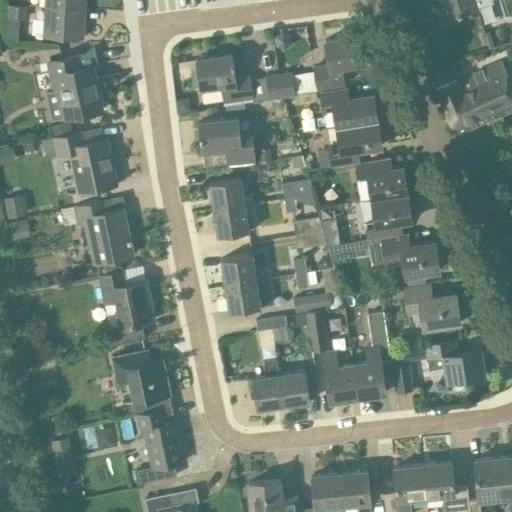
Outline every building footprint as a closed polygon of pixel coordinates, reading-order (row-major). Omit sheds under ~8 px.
[(447,0),(452,15),(478,7),(480,14),(496,9),(493,0),(447,0)] [(28,4),(9,3),(8,17),(27,18),(28,4)] [(85,7),(46,5),(44,35),(84,37),(85,7)] [(291,33),(282,29),(274,35),(276,45),(284,48),(292,42),(291,33)] [(362,62),(357,33),(325,39),(329,62),(314,65),(318,87),(345,82),(342,65),(362,62)] [(235,77),(231,52),(197,57),(202,87),(223,84),(225,100),(252,96),(249,75),(235,77)] [(79,66),(76,55),(49,61),(54,87),(46,89),(52,119),(102,108),(93,64),(79,66)] [(511,110),(511,89),(499,60),(458,78),(437,87),(457,134),(511,110)] [(279,72),(283,96),(295,94),(291,70),(279,72)] [(283,96),(279,72),(266,74),(270,98),(283,96)] [(336,126),(377,119),(373,92),(349,96),(348,85),(320,89),(323,113),(328,112),(326,103),(332,102),(336,126)] [(188,97),(175,98),(176,111),(190,109),(188,97)] [(239,136),(237,117),(200,120),(203,149),(227,147),(229,161),(254,158),(252,135),(239,136)] [(381,145),(377,119),(336,126),(339,149),(334,150),(332,140),(327,141),(331,164),(355,161),(360,160),(358,149),(381,145)] [(83,141),(80,130),(55,135),(59,154),(70,151),(78,191),(117,183),(108,136),(83,141)] [(371,198),(407,192),(403,165),(392,167),(390,155),(360,160),(355,161),(357,174),(366,172),(371,198)] [(214,207),(245,202),(241,176),(210,181),(214,207)] [(284,196),(295,195),(294,194),(313,192),(309,177),(281,181),(284,196)] [(369,237),(402,232),(400,220),(411,218),(407,192),(371,198),(375,223),(365,225),(367,238),(369,237)] [(295,195),(284,196),(286,210),(297,209),(295,195)] [(104,210),(102,198),(69,205),(72,224),(87,221),(95,262),(133,254),(123,206),(104,210)] [(245,202),(214,207),(218,234),(249,229),(245,202)] [(23,211),(17,203),(7,210),(12,218),(23,211)] [(293,219),(295,233),(323,228),(319,215),(293,219)] [(12,236),(29,232),(25,217),(8,221),(12,236)] [(327,242),(323,228),(295,233),(297,247),(327,242)] [(408,231),(402,232),(369,237),(373,265),(403,260),(406,274),(439,269),(435,239),(410,243),(408,231)] [(368,238),(330,241),(331,254),(369,252),(368,238)] [(221,257),(225,283),(271,276),(269,263),(255,265),(253,252),(221,257)] [(293,257),(295,273),(307,271),(307,270),(305,256),(293,257)] [(126,283),(123,267),(98,273),(104,303),(116,300),(121,325),(154,318),(146,278),(126,283)] [(307,271),(295,273),(297,287),(309,285),(308,283),(317,282),(315,269),(307,270),(307,271)] [(271,276),(225,283),(229,310),(261,305),(259,292),(273,290),(271,276)] [(432,294),(430,281),(404,285),(407,311),(421,309),(423,326),(461,321),(457,291),(432,294)] [(341,305),(339,289),(294,295),(296,311),(341,305)] [(387,337),(383,309),(380,289),(372,290),(375,312),(367,313),(371,340),(387,337)] [(328,346),(323,308),(307,311),(313,349),(328,346)] [(285,313),(270,315),(272,326),(286,324),(285,313)] [(272,326),(270,315),(256,317),(258,328),(272,326)] [(457,350),(455,337),(425,342),(429,368),(445,365),(447,379),(485,373),(481,346),(457,350)] [(366,358),(352,360),(358,395),(386,391),(379,341),(364,343),(366,358)] [(358,395),(352,360),(339,362),(337,347),(322,349),(330,399),(358,395)] [(136,411),(151,408),(149,397),(170,392),(163,357),(151,359),(149,348),(112,355),(117,380),(130,377),(135,400),(131,400),(133,412),(136,411)] [(312,348),(300,350),(303,368),(279,372),(283,403),(310,399),(309,387),(318,386),(312,348)] [(277,357),(277,356),(264,358),(266,374),(252,376),(257,407),(283,403),(279,372),(277,357)] [(412,387),(409,363),(393,365),(396,389),(412,387)] [(163,406),(151,408),(136,411),(139,427),(144,426),(153,466),(184,459),(176,418),(166,420),(163,406)] [(493,511),(492,496),(511,494),(506,454),(475,457),(479,496),(469,497),(468,498),(469,507),(469,511),(493,511)] [(422,462),(426,495),(442,493),(443,510),(469,507),(468,498),(469,497),(467,483),(455,485),(452,459),(422,462)] [(426,495),(422,462),(394,465),(396,490),(383,491),(385,511),(411,511),(410,496),(426,495)] [(339,471),(342,503),(358,501),(359,511),(370,511),(370,500),(371,500),(368,468),(339,471)] [(342,503),(339,471),(311,474),(315,506),(316,506),(316,511),(327,511),(327,505),(342,503)] [(282,498),(280,477),(248,480),(251,511),(297,511),(296,496),(282,498)] [(176,507),(173,493),(146,499),(148,511),(195,511),(194,503),(176,507)]
